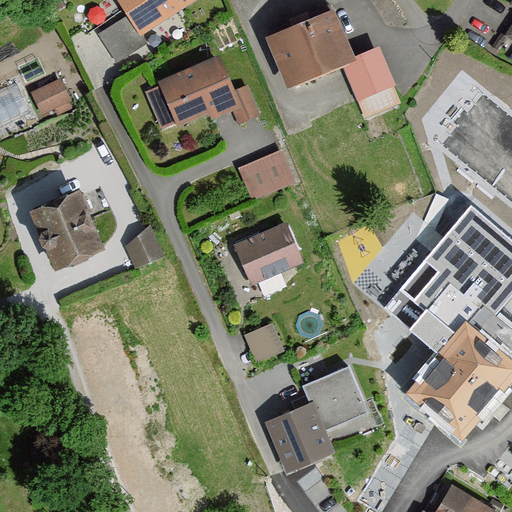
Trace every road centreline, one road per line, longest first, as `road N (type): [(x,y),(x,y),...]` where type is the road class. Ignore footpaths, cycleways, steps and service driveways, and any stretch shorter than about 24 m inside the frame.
road 1 (residential): [(301,511),(268,458),(155,193),(98,82)]
road 2 (residential): [(360,40),(400,60),(463,0)]
